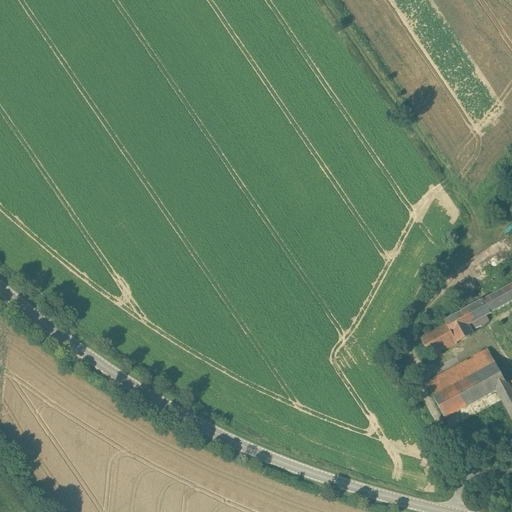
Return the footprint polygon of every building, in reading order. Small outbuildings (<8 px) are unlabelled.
[(462,311),(468,322),(511,298),(511,281),(461,309),(462,311)] [(447,322),(457,340),(473,331),(468,322),(462,311),(446,319),(447,322)] [(421,335),(430,353),(457,340),(447,322),(421,335)] [(427,380),(434,395),(496,364),(489,349),(427,380)] [(434,395),(444,413),(495,387),(506,382),(496,364),(434,395)] [(511,390),(507,381),(506,382),(495,387),(500,397),(511,420),(511,390)] [(500,397),(495,387),(444,413),(448,423),(500,397)]
